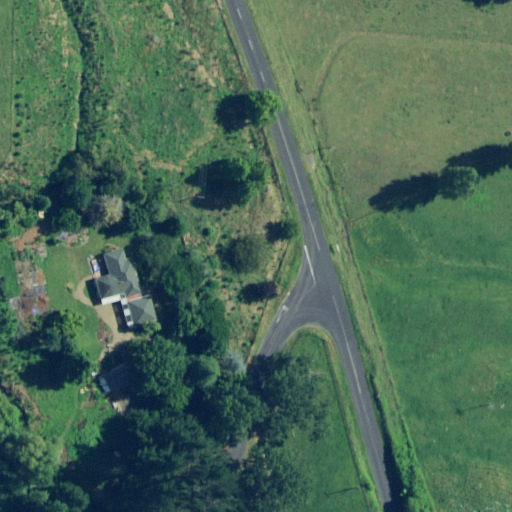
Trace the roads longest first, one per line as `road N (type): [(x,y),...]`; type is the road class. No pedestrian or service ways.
road 1 (unclassified): [(232,0),(330,279)]
road 2 (unclassified): [(196,511),(236,393),(277,324),(330,279)]
road 3 (unclassified): [(330,279),(392,511)]
